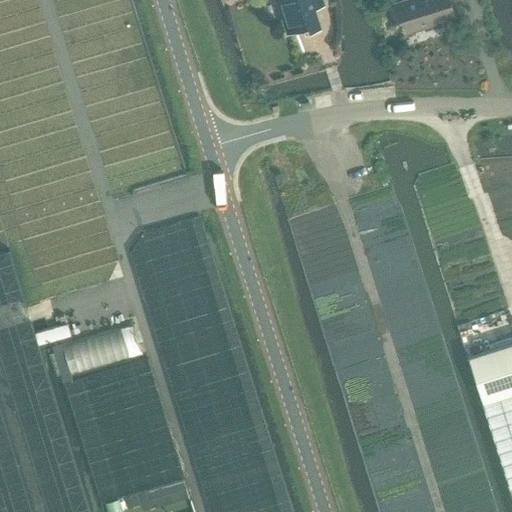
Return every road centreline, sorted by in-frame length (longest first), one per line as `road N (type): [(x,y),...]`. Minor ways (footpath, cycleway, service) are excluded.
road 1 (track): [(203,511),(45,0)]
road 2 (unclassified): [(327,511),(203,117)]
road 3 (track): [(444,511),(315,121)]
road 4 (unclassified): [(203,117),(315,121),(511,107)]
road 5 (unclassified): [(203,117),(166,0)]
